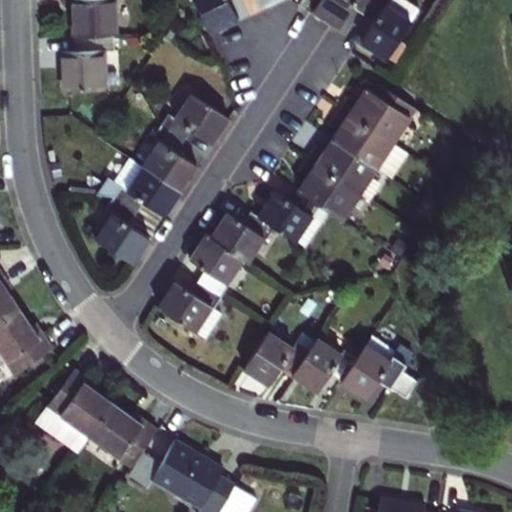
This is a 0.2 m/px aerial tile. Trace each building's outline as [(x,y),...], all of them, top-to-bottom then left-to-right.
[(73,0),(75,17),(75,37),(114,35),(117,35),(115,0),(73,0)] [(230,0),(195,0),(210,32),(225,26),(239,19),(230,0)] [(321,0),(314,12),(327,21),(341,29),(354,8),(364,14),(373,0),(321,0)] [(392,0),(373,0),(364,14),(376,22),(369,32),(361,43),(388,61),(413,23),(388,7),(392,0)] [(407,0),(392,0),(388,7),(413,23),(422,9),(407,0)] [(64,71),(64,91),(74,90),(107,89),(105,50),(115,50),(114,35),(75,37),(76,51),(63,52),(64,71)] [(345,100),(341,106),(393,141),(415,107),(378,83),(373,91),(365,86),(357,99),(349,93),(345,100)] [(229,116),(192,92),(175,118),(170,114),(163,124),(186,139),(193,130),(212,143),(221,129),(229,116)] [(341,124),(333,136),(377,165),(391,175),(407,150),(393,141),(341,106),(337,112),(333,118),(336,120),(341,124)] [(341,124),(336,120),(329,133),(333,136),(341,124)] [(178,152),(186,139),(163,124),(163,125),(155,137),(160,140),(157,145),(149,140),(137,158),(144,163),(182,188),(190,176),(197,165),(178,152)] [(333,136),(329,133),(320,146),(325,149),(333,136)] [(312,150),(307,157),(359,192),(377,165),(333,136),(325,149),(320,146),(316,143),(312,150)] [(359,192),(307,157),(303,163),(299,170),(307,175),(298,189),(323,205),(330,210),(342,218),(359,192)] [(109,178),(99,194),(115,197),(138,212),(144,202),(164,214),(173,201),(182,188),(144,163),(143,166),(132,159),(116,183),(109,178)] [(431,187),(425,197),(437,205),(443,195),(431,187)] [(267,203),(259,215),(275,226),(306,247),(323,222),(316,217),(323,205),(298,189),(291,200),(275,190),(267,203)] [(130,223),(138,212),(115,197),(106,210),(112,213),(95,237),(132,261),(141,249),(149,236),(130,223)] [(416,210),(429,218),(437,205),(425,197),(416,210)] [(323,222),(330,210),(323,205),(316,217),(323,222)] [(259,215),(251,210),(243,222),(228,212),(220,224),(212,236),(247,258),(249,260),(265,236),(267,238),(275,226),(259,215)] [(230,283),(247,258),(212,236),(207,233),(199,246),(191,258),(206,268),(199,278),(225,295),(232,285),(230,283)] [(394,259),(385,254),(380,262),(389,267),(394,259)] [(0,269),(0,321),(19,308),(3,284),(8,281),(1,272),(0,269)] [(190,290),(176,281),(167,294),(159,306),(206,338),(222,314),(215,310),(225,295),(199,278),(190,290)] [(34,330),(19,308),(0,321),(0,349),(16,373),(53,348),(45,338),(38,327),(34,330)] [(268,331),(243,369),(256,377),(270,386),(282,367),(293,374),(308,352),(295,344),(293,348),(268,331)] [(372,334),(367,342),(391,357),(393,354),(407,362),(410,359),(372,334)] [(342,352),(318,337),(308,352),(293,374),(306,383),(320,392),(332,373),(342,380),(357,356),(345,349),(342,352)] [(391,357),(367,342),(357,356),(342,380),(355,388),(369,397),(380,380),(391,387),(402,370),(407,362),(393,354),(391,357)] [(79,450),(90,434),(114,402),(91,385),(94,382),(84,375),(75,368),(37,419),(79,450)] [(419,381),(402,370),(391,387),(408,398),(419,381)] [(135,418),(114,402),(90,434),(133,465),(143,450),(158,429),(148,421),(138,414),(135,418)] [(163,462),(150,455),(132,481),(147,491),(154,480),(202,506),(206,501),(219,509),(234,482),(227,478),(220,474),(223,468),(177,440),(163,462)] [(143,450),(133,465),(125,476),(132,481),(150,455),(143,450)] [(254,493),(260,483),(246,476),(240,485),(254,493)] [(380,511),(431,511),(424,511),(425,505),(404,502),(382,498),(380,511)]
